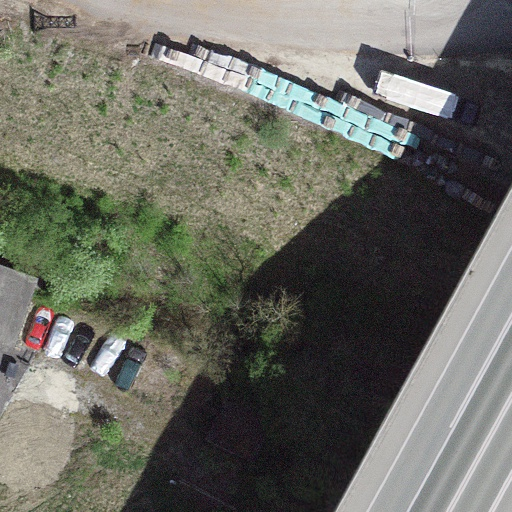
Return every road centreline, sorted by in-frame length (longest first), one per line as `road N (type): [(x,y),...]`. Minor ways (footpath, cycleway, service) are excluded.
road 1 (trunk): [(511,273),(438,407),(415,511)]
road 2 (trunk): [(445,511),(511,390)]
